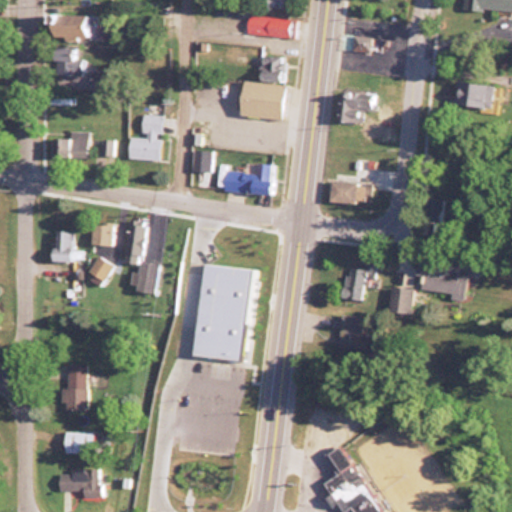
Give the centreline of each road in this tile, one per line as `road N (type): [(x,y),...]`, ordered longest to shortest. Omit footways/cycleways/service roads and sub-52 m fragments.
road 1 (primary): [(258,511),(284,380),(328,0)]
road 2 (residential): [(29,0),(25,511)]
road 3 (residential): [(418,0),(397,202),(388,218),(368,226),(298,219)]
road 4 (residential): [(27,173),(298,219)]
